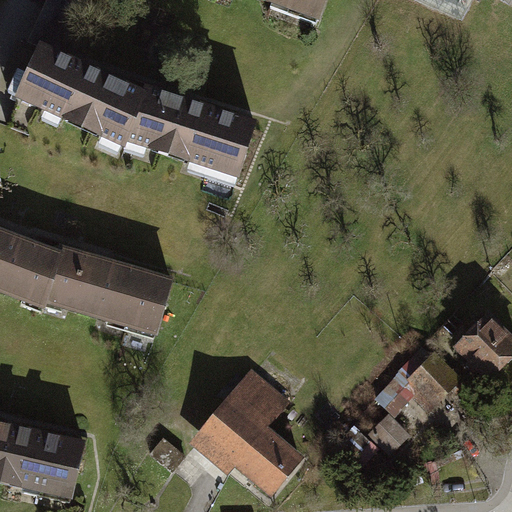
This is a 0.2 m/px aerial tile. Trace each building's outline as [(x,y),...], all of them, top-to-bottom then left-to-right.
[(330,0),(239,0),(318,31),(330,0)] [(10,124),(128,152),(143,88),(25,60),(10,124)] [(255,114),(143,88),(128,152),(240,178),(255,114)] [(0,305),(48,317),(63,253),(0,238),(0,305)] [(175,280),(63,253),(48,317),(159,344),(175,280)] [(511,267),(502,274),(511,289),(511,267)] [(511,325),(486,302),(452,338),(493,376),(511,355),(511,325)] [(426,346),(376,392),(396,414),(416,396),(428,408),(458,380),(426,346)] [(201,438),(264,494),(308,445),(245,389),(201,438)] [(81,445),(0,426),(0,493),(66,509),(81,445)] [(179,470),(188,452),(163,440),(154,458),(179,470)]
